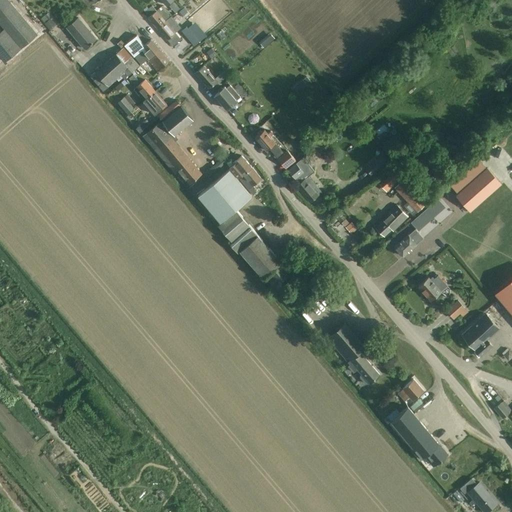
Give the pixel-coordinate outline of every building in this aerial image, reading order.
[(8,0),(0,0),(0,23),(4,28),(0,31),(0,55),(5,61),(37,33),(8,0)] [(157,11),(156,10),(152,5),(144,11),(149,17),(148,17),(167,39),(175,32),(174,32),(179,27),(169,15),(168,16),(165,12),(161,7),(157,11)] [(183,8),(178,13),(182,17),(187,12),(183,8)] [(84,48),(96,39),(78,17),(66,27),(84,48)] [(50,30),(56,25),(50,18),(44,24),(50,30)] [(194,25),(189,29),(193,35),(200,42),(205,38),(194,25)] [(188,29),(183,34),(194,47),(200,42),(188,29)] [(144,45),(136,35),(124,45),(133,57),(134,56),(140,65),(147,59),(157,71),(169,61),(151,39),(144,45)] [(121,39),(117,43),(121,48),(125,44),(121,39)] [(106,62),(96,71),(109,86),(121,76),(124,79),(135,69),(140,65),(124,47),(121,49),(106,62)] [(211,48),(206,52),(212,58),(217,54),(211,48)] [(204,65),(196,72),(209,88),(208,88),(211,91),(219,84),(225,79),(221,74),(215,79),(204,65)] [(236,73),(231,78),(235,82),(240,77),(236,73)] [(128,78),(134,84),(138,80),(133,74),(128,78)] [(147,98),(155,92),(145,80),(137,87),(134,89),(139,95),(142,93),(147,98)] [(297,84),(292,88),(297,94),(302,89),(297,84)] [(240,97),(230,85),(226,88),(225,86),(215,95),(227,109),(237,100),(240,97)] [(155,92),(147,98),(143,101),(155,114),(166,104),(155,92)] [(128,115),(135,109),(124,97),(117,103),(128,115)] [(180,106),(179,105),(175,101),(158,115),(163,121),(162,121),(174,135),(193,119),(181,105),(180,106)] [(145,118),(136,125),(141,131),(149,124),(145,118)] [(202,173),(159,122),(147,132),(142,135),(177,177),(181,174),(189,183),(202,173)] [(284,152),(275,142),(264,129),(255,137),(266,150),(269,147),(278,158),(286,167),(295,159),(287,149),(284,152)] [(218,134),(213,138),(216,143),(222,138),(218,134)] [(371,175),(387,160),(382,154),(366,169),(371,175)] [(207,178),(229,160),(225,156),(204,174),(207,178)] [(239,178),(251,167),(242,156),(229,166),(239,178)] [(418,156),(411,162),(422,175),(429,169),(418,156)] [(296,163),(288,170),(295,178),(300,184),(297,186),(310,202),(321,192),(308,177),(308,176),(314,171),(303,157),(296,163)] [(437,166),(431,172),(442,184),(449,179),(437,166)] [(251,167),(239,178),(253,195),(256,192),(254,189),(255,188),(253,186),(261,179),(251,167)] [(470,211),(501,183),(487,167),(456,195),(470,211)] [(281,262),(235,209),(251,196),(228,170),(197,196),(220,222),(218,224),(232,241),(230,242),(238,251),(240,250),(264,277),(266,275),(275,285),(278,283),(282,287),(293,277),(280,263),(281,262)] [(394,171),(380,184),(384,188),(386,190),(399,178),(398,176),(394,171)] [(402,179),(394,187),(399,193),(408,185),(402,179)] [(417,195),(409,203),(417,212),(425,204),(417,195)] [(411,222),(410,222),(416,229),(443,205),(437,199),(421,213),(411,222)] [(393,230),(407,216),(396,205),(390,211),(391,212),(376,227),(385,235),(392,228),(393,230)] [(351,222),(345,228),(351,234),(357,229),(351,222)] [(423,238),(415,229),(408,235),(395,246),(404,256),(417,244),(423,238)] [(229,243),(233,247),(237,252),(238,251),(230,242),(229,243)] [(448,286),(438,275),(432,280),(428,276),(418,286),(431,301),(448,286)] [(511,313),(511,277),(494,293),(511,313)] [(302,299),(314,289),(306,280),(294,290),(302,299)] [(463,316),(468,312),(464,308),(457,300),(446,310),(454,318),(460,313),(463,316)] [(481,356),(490,347),(492,346),(487,339),(499,328),(485,313),(461,335),(475,350),(475,349),(476,350),(474,351),(479,357),(480,355),(481,356)] [(359,377),(365,384),(367,384),(369,382),(369,383),(379,374),(360,351),(365,347),(344,323),(327,337),(327,338),(350,364),(349,365),(355,373),(359,370),(361,373),(360,374),(359,377)] [(507,348),(502,353),(503,354),(508,360),(511,356),(511,353),(508,349),(508,350),(507,348)] [(413,400),(423,390),(413,379),(398,393),(405,401),(410,396),(413,400)] [(502,418),(509,412),(501,403),(494,408),(502,418)] [(447,454),(408,406),(400,413),(396,408),(387,415),(391,420),(391,421),(422,458),(425,456),(429,460),(430,459),(435,464),(447,454)] [(472,478),(460,488),(464,493),(476,483),(472,478)] [(486,511),(497,502),(479,482),(467,492),(473,499),(469,502),(472,505),(476,502),(484,511),(486,511)]
